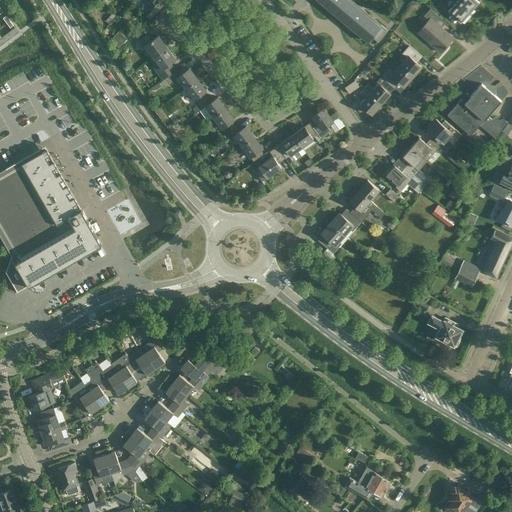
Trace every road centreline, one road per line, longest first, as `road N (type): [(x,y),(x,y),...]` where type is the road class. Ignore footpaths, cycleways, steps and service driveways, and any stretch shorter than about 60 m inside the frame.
road 1 (secondary): [(58,13),(107,101),(212,240)]
road 2 (secondary): [(231,221),(211,210),(169,161),(58,13)]
road 3 (residential): [(327,88),(266,126),(164,21),(182,0)]
road 4 (secondary): [(249,276),(390,379),(447,407)]
road 5 (secondary): [(447,407),(267,260)]
road 6 (residential): [(365,143),(511,29)]
road 7 (residential): [(28,463),(110,435),(174,364)]
road 8 (residential): [(511,401),(462,379),(511,271)]
